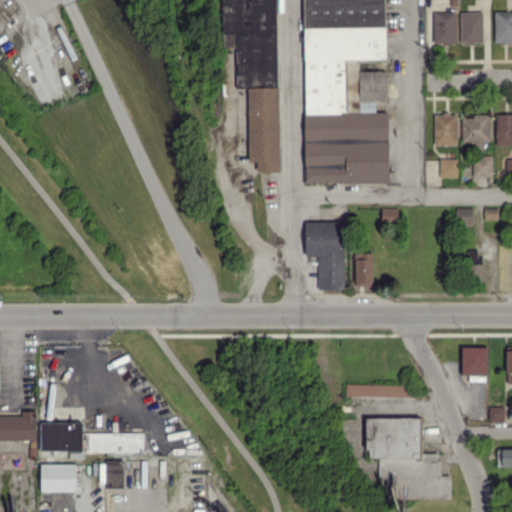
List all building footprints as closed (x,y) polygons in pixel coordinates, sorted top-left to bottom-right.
[(278,170),(276,0),(220,0),(221,46),(236,46),(236,87),(247,87),(248,161),(256,161),(256,170),(278,170)] [(302,0),(304,183),(389,182),(388,111),(376,111),(376,100),(389,100),(389,70),(358,70),(358,75),(344,76),(344,59),(385,59),(385,0),(302,0)] [(511,10),(494,11),(493,42),(511,42),(511,10)] [(433,42),(455,43),(455,11),(433,11),(433,42)] [(459,12),(460,43),(482,43),(481,11),(459,12)] [(433,113),(434,145),(456,144),(456,113),(433,113)] [(511,113),(495,114),(495,144),(511,143),(511,113)] [(461,115),(460,142),(488,143),(489,115),(461,115)] [(471,175),(491,176),(491,156),(472,156),(471,175)] [(457,176),(457,158),(439,158),(439,176),(457,176)] [(396,207),(381,207),(381,221),(396,222),(396,207)] [(455,224),(471,224),(472,207),(455,207),(455,224)] [(484,219),(497,219),(497,208),(484,208),(484,219)] [(317,288),(344,288),(345,221),(305,220),(305,255),(318,255),(317,288)] [(475,249),(469,249),(468,281),(482,281),(483,256),(475,256),(475,249)] [(501,286),(511,285),(511,249),(500,249),(501,286)] [(355,286),(374,285),(373,251),(354,252),(355,286)] [(485,346),(460,347),(461,374),(486,373),(485,346)] [(411,384),(345,383),(345,395),(411,396),(411,384)] [(503,406),(489,406),(489,421),(504,421),(503,406)] [(0,439),(35,439),(35,410),(21,410),(21,415),(0,414),(0,439)] [(450,498),(450,475),(439,475),(439,453),(419,453),(419,417),(366,417),(366,458),(378,458),(378,477),(385,477),(385,486),(405,486),(405,498),(450,498)] [(40,450),(82,451),(82,422),(40,421),(40,450)] [(143,431),(86,432),(86,452),(143,451),(143,431)] [(511,448),(496,448),(496,466),(511,466),(511,448)] [(106,487),(123,487),(123,460),(106,459),(106,487)] [(80,491),(80,463),(39,463),(39,491),(80,491)]
